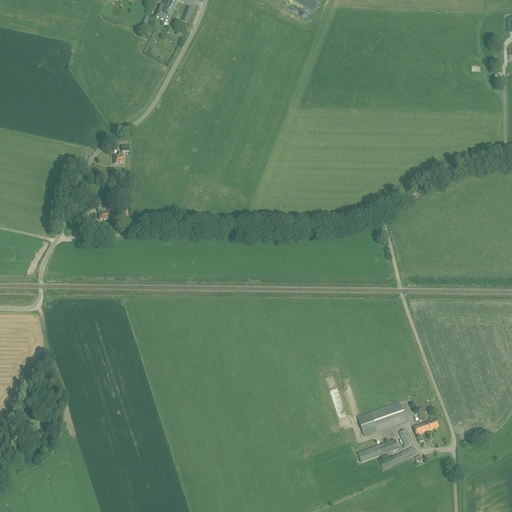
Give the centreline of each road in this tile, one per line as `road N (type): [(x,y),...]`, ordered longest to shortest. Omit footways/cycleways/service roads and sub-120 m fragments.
road 1 (unclassified): [(57,238),(335,233),(383,217)]
road 2 (unclassified): [(456,511),(453,434),(383,217)]
road 3 (unclassified): [(57,238),(83,170),(148,113),(206,0)]
road 4 (unclassified): [(383,217),(451,175),(511,164)]
